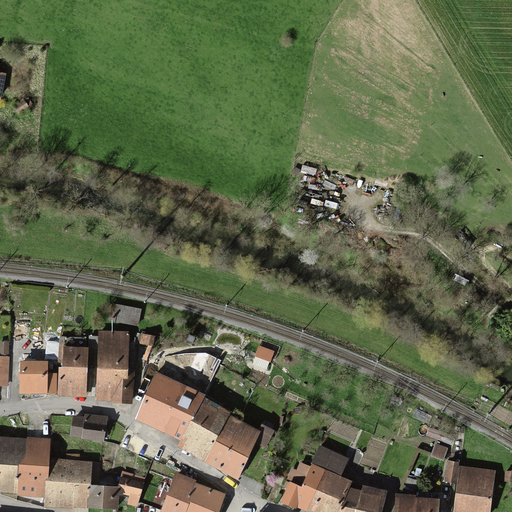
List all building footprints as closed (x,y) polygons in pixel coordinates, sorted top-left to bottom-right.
[(138,311),(113,306),(110,319),(135,325),(138,311)] [(99,333),(96,399),(122,400),(126,334),(99,333)] [(22,394),(52,393),(58,394),(82,396),(85,340),(60,340),(57,375),(44,374),(45,365),(20,364),(22,394)] [(155,375),(134,418),(180,440),(201,401),(203,398),(155,375)] [(178,445),(204,461),(227,418),(229,414),(201,401),(180,440),(178,445)] [(204,461),(237,479),(256,433),(227,418),(204,461)] [(50,439),(0,435),(0,492),(46,498),(49,458),(50,439)] [(436,443),(433,453),(442,456),(446,447),(436,443)] [(289,480),(283,499),(321,511),(379,511),(387,490),(360,481),(358,488),(347,484),(349,477),(339,474),(344,457),(315,447),(302,485),(289,480)] [(100,461),(49,458),(46,508),(117,510),(119,488),(97,485),(100,461)] [(446,461),(445,479),(453,480),(455,462),(446,461)] [(459,466),(455,509),(488,511),(492,469),(459,466)] [(214,511),(223,492),(173,471),(159,505),(175,511),(214,511)] [(434,511),(436,497),(396,493),(394,511),(434,511)]
